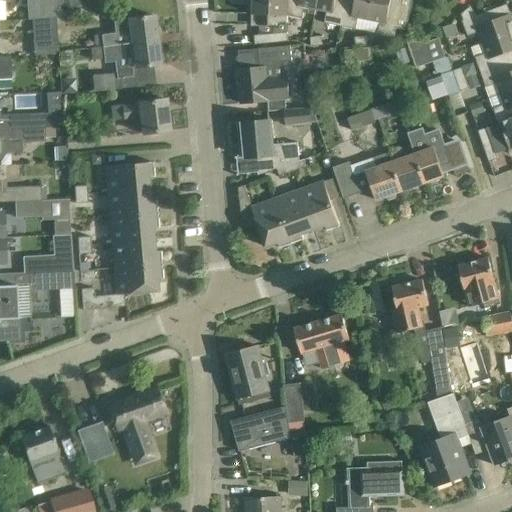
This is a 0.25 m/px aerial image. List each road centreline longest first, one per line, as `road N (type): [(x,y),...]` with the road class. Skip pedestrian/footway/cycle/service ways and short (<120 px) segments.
road 1 (residential): [(511,201),(225,301)]
road 2 (residential): [(225,301),(197,0)]
road 3 (residential): [(203,309),(0,385)]
road 4 (residential): [(204,511),(203,309)]
